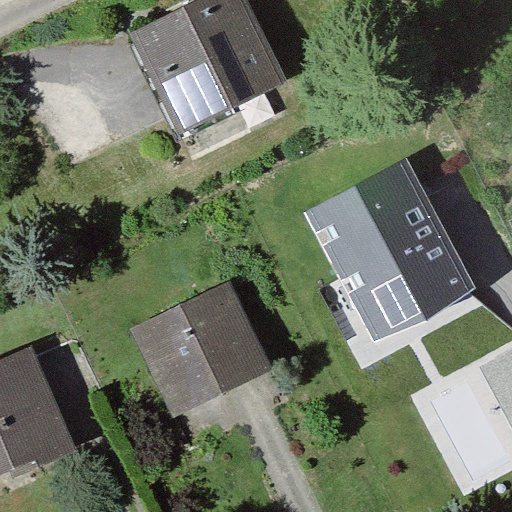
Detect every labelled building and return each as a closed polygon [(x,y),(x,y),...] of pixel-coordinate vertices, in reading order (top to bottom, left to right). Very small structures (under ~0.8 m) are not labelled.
[(274,86),(235,9),(151,51),(190,128),(274,86)] [(406,172),(315,218),(376,339),(468,293),(406,172)] [(262,373),(228,304),(146,344),(180,413),(262,373)] [(511,353),(484,369),(511,421),(511,353)] [(29,373),(0,384),(0,474),(60,451),(29,373)]
